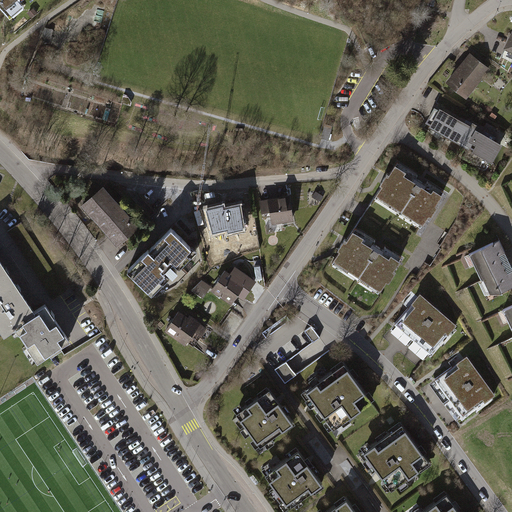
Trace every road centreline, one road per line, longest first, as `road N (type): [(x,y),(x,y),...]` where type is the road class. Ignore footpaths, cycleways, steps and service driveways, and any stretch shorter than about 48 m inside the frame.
road 1 (residential): [(18,169),(200,185),(357,170)]
road 2 (residential): [(280,281),(403,384),(500,511)]
road 3 (tertiary): [(179,407),(108,285),(18,169)]
road 4 (residential): [(388,125),(463,176),(511,231)]
road 5 (residential): [(179,407),(206,386),(280,281)]
road 6 (residential): [(280,281),(357,170)]
road 7 (residential): [(0,234),(72,337)]
road 8 (tertiary): [(246,511),(179,407)]
